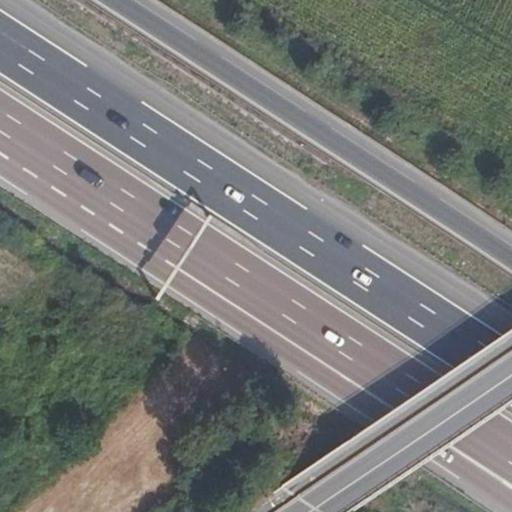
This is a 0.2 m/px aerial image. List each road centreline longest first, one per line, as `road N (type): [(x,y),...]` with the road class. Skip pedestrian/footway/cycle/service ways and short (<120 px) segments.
road 1 (motorway): [(511,373),(0,40)]
road 2 (motorway): [(511,251),(119,0)]
road 3 (motorway): [(175,240),(209,302),(511,499)]
road 4 (motorway): [(175,240),(511,455)]
road 5 (secondary): [(511,378),(312,511)]
road 6 (motorway): [(0,126),(175,240)]
